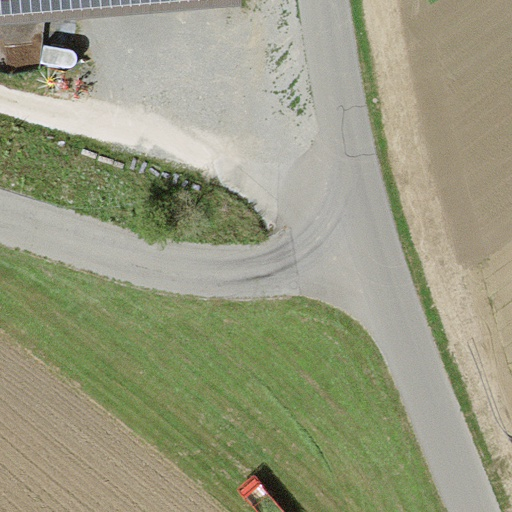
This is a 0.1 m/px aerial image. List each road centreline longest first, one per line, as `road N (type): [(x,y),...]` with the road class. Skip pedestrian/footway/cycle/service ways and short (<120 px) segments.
road 1 (unclassified): [(333,0),(371,242),(479,511)]
road 2 (track): [(360,175),(250,182),(0,90)]
